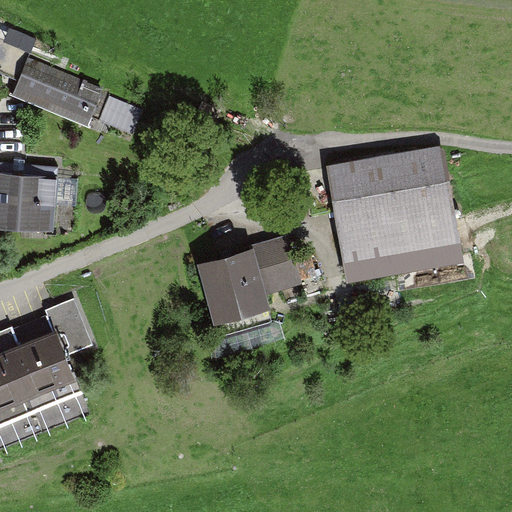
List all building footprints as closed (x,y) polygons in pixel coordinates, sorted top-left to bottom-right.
[(14,95),(90,126),(105,91),(28,59),(14,95)] [(109,98),(100,122),(137,135),(146,111),(109,98)] [(328,162),(347,277),(464,257),(444,142),(328,162)] [(0,229),(55,233),(59,174),(0,169),(0,229)] [(266,293),(301,283),(288,238),(253,248),(252,245),(199,260),(214,315),(268,300),(266,293)] [(0,420),(80,386),(70,361),(99,349),(77,297),(0,329),(0,420)]
